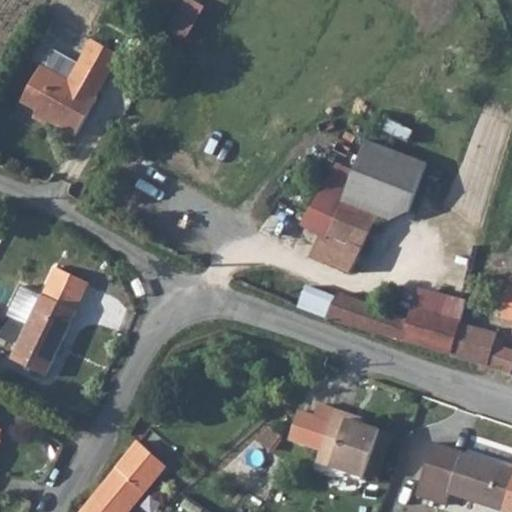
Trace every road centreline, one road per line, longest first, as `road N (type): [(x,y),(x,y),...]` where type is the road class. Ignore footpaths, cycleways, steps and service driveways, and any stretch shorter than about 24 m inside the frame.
road 1 (residential): [(181,308),(214,299),(248,306),(511,398)]
road 2 (residential): [(57,511),(153,336),(181,308)]
road 3 (residential): [(0,183),(150,256),(181,308)]
